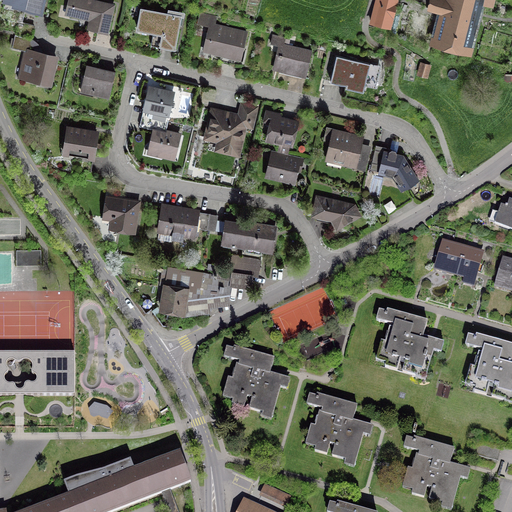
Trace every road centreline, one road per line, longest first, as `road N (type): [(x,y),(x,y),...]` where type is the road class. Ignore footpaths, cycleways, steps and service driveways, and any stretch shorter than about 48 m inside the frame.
road 1 (residential): [(452,197),(412,136),(386,121),(137,62)]
road 2 (residential): [(137,62),(116,150),(122,169),(137,179),(285,207),(326,268)]
road 3 (tertiary): [(0,115),(25,164),(162,356)]
road 4 (residential): [(326,268),(162,356)]
road 5 (tertiary): [(162,356),(197,421),(214,511)]
road 6 (residential): [(452,197),(326,268)]
